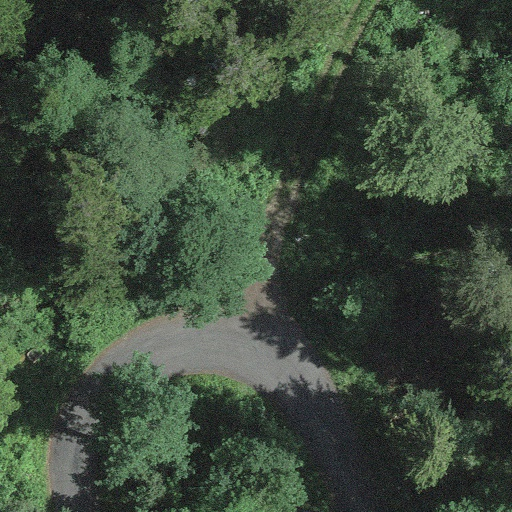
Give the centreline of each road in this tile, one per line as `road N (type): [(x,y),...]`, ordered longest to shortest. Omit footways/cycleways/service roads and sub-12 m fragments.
road 1 (unclassified): [(79,511),(71,466),(93,410),(118,378),(188,356),(240,356),(300,398),(360,511)]
road 2 (track): [(382,0),(347,46),(291,185),(268,290),(188,356)]
